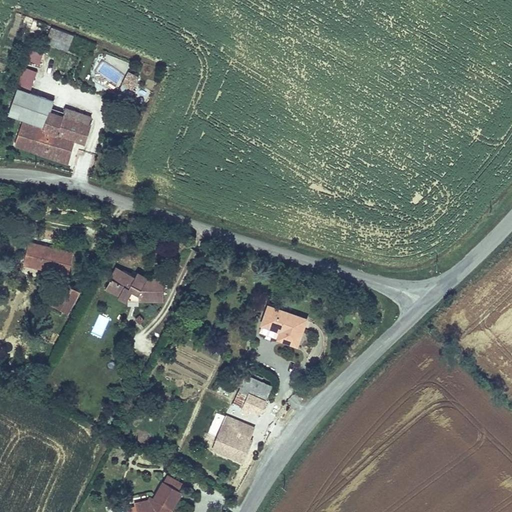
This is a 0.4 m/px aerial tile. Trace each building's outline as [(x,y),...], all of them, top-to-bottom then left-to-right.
[(73,33),(52,25),(46,41),(67,49),(73,33)] [(23,65),(39,68),(43,50),(27,46),(23,65)] [(32,86),(37,68),(23,65),(18,83),(32,86)] [(132,90),(140,75),(129,69),(121,84),(132,90)] [(23,117),(45,125),(50,110),(52,106),(55,97),(18,85),(9,112),(23,117)] [(61,114),(50,110),(45,125),(23,117),(14,144),(67,163),(75,140),(86,143),(93,123),(89,122),(92,115),(64,106),(63,110),(61,114)] [(50,110),(61,114),(63,110),(52,106),(50,110)] [(74,249),(29,238),(24,263),(68,273),(74,249)] [(110,277),(117,280),(123,269),(116,266),(110,277)] [(110,277),(106,286),(118,292),(117,295),(127,300),(130,300),(129,294),(132,294),(132,291),(139,291),(139,300),(159,300),(158,278),(147,278),(136,272),(134,275),(123,269),(117,280),(110,277)] [(82,290),(65,280),(52,303),(69,313),(82,290)] [(132,294),(129,294),(130,300),(139,300),(139,291),(132,291),(132,294)] [(310,315),(269,300),(261,322),(280,329),(277,337),(299,345),(310,315)] [(90,333),(101,337),(110,318),(98,313),(90,333)] [(249,390),(267,397),(273,384),(245,372),(238,388),(248,392),(249,390)] [(219,384),(217,391),(231,394),(233,387),(219,384)] [(241,409),(243,405),(248,392),(238,388),(231,405),(241,409)] [(243,405),(251,409),(261,413),(267,397),(249,390),(248,392),(243,405)] [(240,411),(249,414),(251,409),(243,405),(241,409),(240,411)] [(206,432),(217,437),(226,415),(215,410),(206,432)] [(253,439),(249,437),(254,427),(227,415),(226,415),(217,437),(212,449),(243,462),(253,439)] [(190,421),(180,416),(175,426),(185,431),(190,421)] [(166,511),(169,507),(173,509),(185,489),(165,478),(156,495),(153,500),(141,504),(143,511),(166,511)] [(138,511),(143,511),(141,504),(153,500),(156,495),(152,493),(150,497),(135,501),(138,511)]
